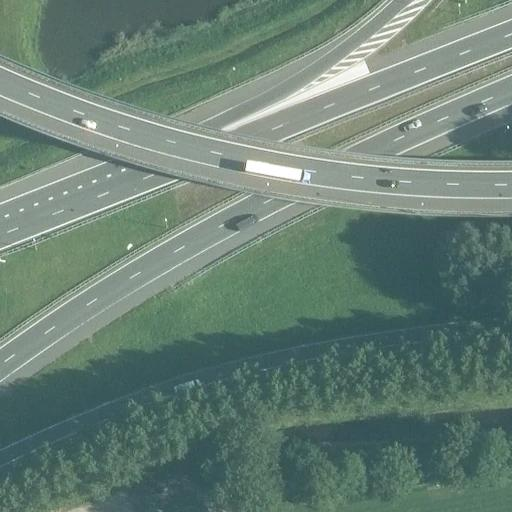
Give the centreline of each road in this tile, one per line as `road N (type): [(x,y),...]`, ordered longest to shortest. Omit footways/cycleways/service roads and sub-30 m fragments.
road 1 (motorway): [(0,366),(199,237),(511,90)]
road 2 (motorway): [(0,462),(135,401),(233,370),(327,348),(511,327)]
road 3 (motorway): [(0,86),(218,161),(345,181),(511,188)]
road 4 (motorway): [(511,35),(210,151)]
road 5 (motorway): [(405,0),(210,151)]
road 6 (motorway): [(210,151),(0,235)]
